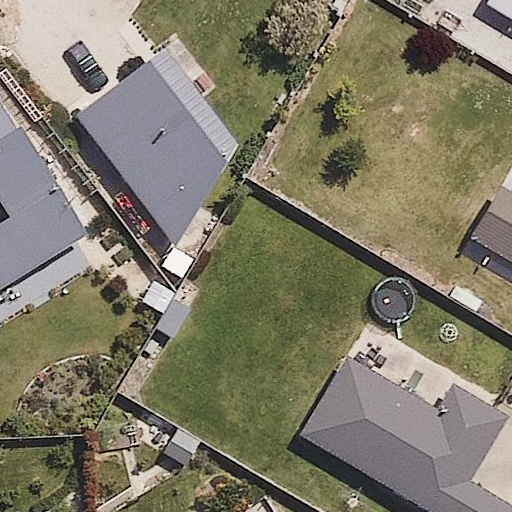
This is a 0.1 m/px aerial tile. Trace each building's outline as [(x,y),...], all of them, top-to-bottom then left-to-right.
[(511,0),(474,0),(473,3),(511,23),(511,0)] [(160,44),(67,116),(168,246),(232,136),(160,44)] [(0,111),(0,284),(80,232),(0,111)] [(511,151),(461,241),(511,269),(511,151)] [(346,344),(291,439),(417,511),(511,511),(458,480),(490,427),(346,344)]
